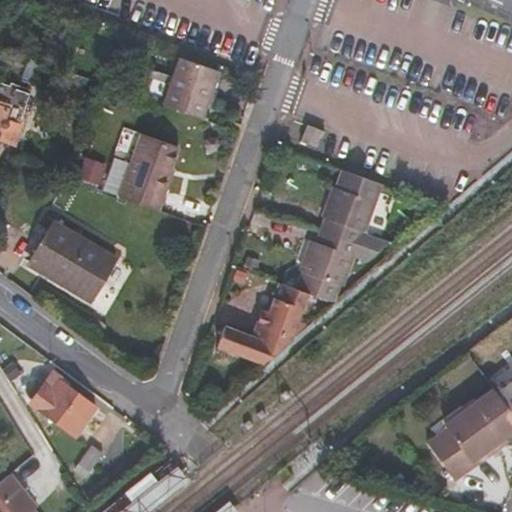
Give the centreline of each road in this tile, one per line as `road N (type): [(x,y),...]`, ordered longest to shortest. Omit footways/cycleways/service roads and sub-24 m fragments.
road 1 (residential): [(148,411),(163,389),(304,0)]
road 2 (residential): [(0,300),(148,411)]
